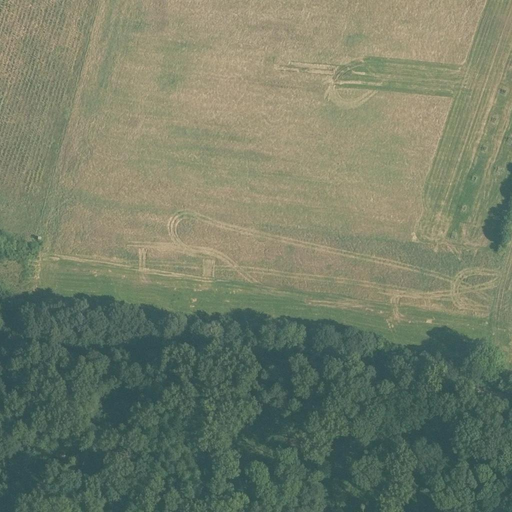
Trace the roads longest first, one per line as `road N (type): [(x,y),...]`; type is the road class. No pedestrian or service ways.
road 1 (unclassified): [(0,340),(265,359),(511,397)]
road 2 (track): [(511,239),(481,392)]
